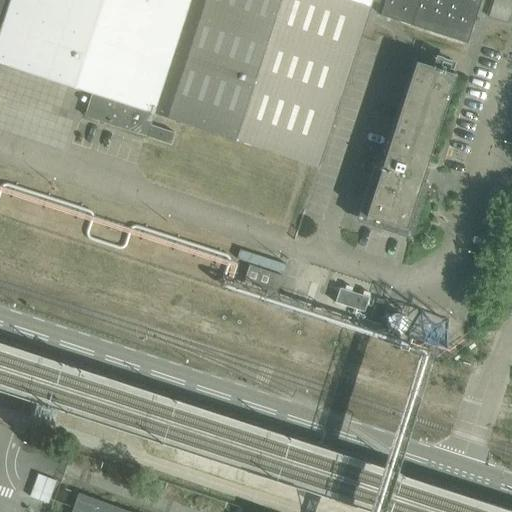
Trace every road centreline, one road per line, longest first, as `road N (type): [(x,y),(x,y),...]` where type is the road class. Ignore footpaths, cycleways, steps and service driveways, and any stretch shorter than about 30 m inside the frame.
road 1 (secondary): [(0,324),(460,473)]
road 2 (unknown): [(317,256),(386,43),(410,33),(452,48)]
road 3 (unclassified): [(460,473),(511,319)]
